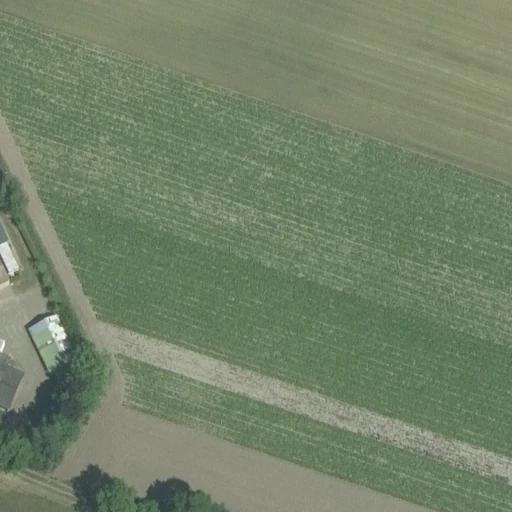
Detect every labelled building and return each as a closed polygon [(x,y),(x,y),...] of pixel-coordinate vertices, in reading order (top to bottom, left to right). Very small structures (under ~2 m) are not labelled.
[(5,244),(0,246),(0,259),(7,275),(18,270),(5,244)] [(0,267),(0,289),(8,285),(0,267)] [(80,362),(59,318),(30,332),(50,376),(80,362)] [(0,407),(7,411),(15,393),(22,377),(0,368),(0,407)] [(11,428),(4,446),(34,458),(41,440),(11,428)]
